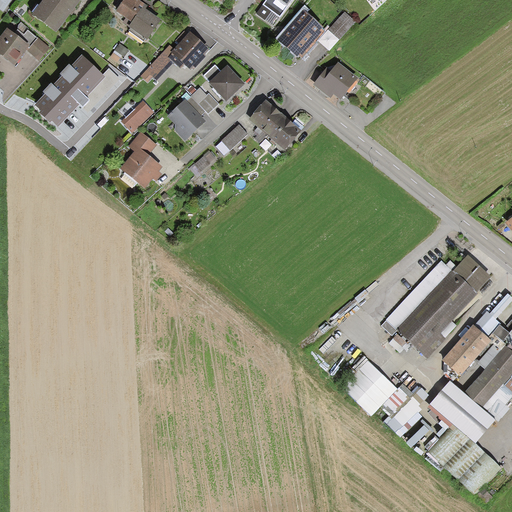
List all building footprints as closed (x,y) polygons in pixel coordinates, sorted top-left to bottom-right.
[(81,0),(47,0),(36,15),(57,31),(81,0)] [(160,22),(130,0),(127,0),(119,11),(135,23),(132,27),(148,38),(160,22)] [(293,0),(267,0),(264,5),(281,17),(293,0)] [(327,33),(304,14),(280,42),(300,59),(317,39),(329,49),(352,22),(344,14),(327,33)] [(27,47),(7,32),(0,41),(0,52),(14,64),(27,47)] [(207,49),(190,34),(173,53),(167,48),(143,77),(145,79),(151,73),(154,76),(170,58),(179,66),(183,62),(191,69),(207,49)] [(48,48),(38,40),(30,50),(40,58),(48,48)] [(104,76),(82,55),(35,105),(57,126),(104,76)] [(329,78),(324,74),(316,84),(330,95),(333,92),(340,97),(355,78),(339,65),(329,78)] [(227,68),(212,83),(226,99),(242,84),(227,68)] [(206,98),(199,90),(168,118),(186,138),(204,122),(200,116),(216,102),(209,95),(206,98)] [(152,113),(142,103),(123,122),(133,132),(152,113)] [(301,132),(266,104),(253,120),(287,148),(301,132)] [(246,135),(239,127),(223,142),(230,149),(246,135)] [(155,145),(141,134),(130,147),(136,152),(123,168),(145,186),(161,167),(146,156),(155,145)] [(491,272),(466,252),(451,269),(439,259),(389,320),(426,350),(491,272)] [(449,373),(425,400),(450,422),(424,450),(472,492),(497,464),(469,439),(511,389),(511,324),(509,327),(489,309),(448,355),(461,367),(474,353),(486,363),(465,387),(449,373)] [(395,384),(366,358),(341,386),(370,412),(395,384)]
